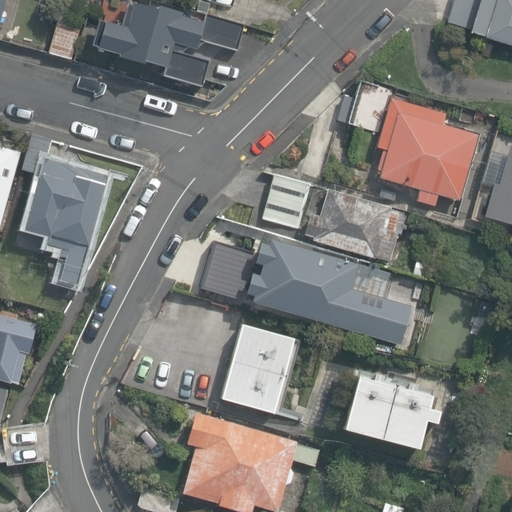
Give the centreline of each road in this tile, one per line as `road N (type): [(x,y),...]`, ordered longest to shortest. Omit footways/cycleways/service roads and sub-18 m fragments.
road 1 (residential): [(101,511),(79,442),(87,378),(164,224),(219,152)]
road 2 (residential): [(0,86),(198,139),(219,152)]
road 3 (residential): [(219,152),(374,0)]
